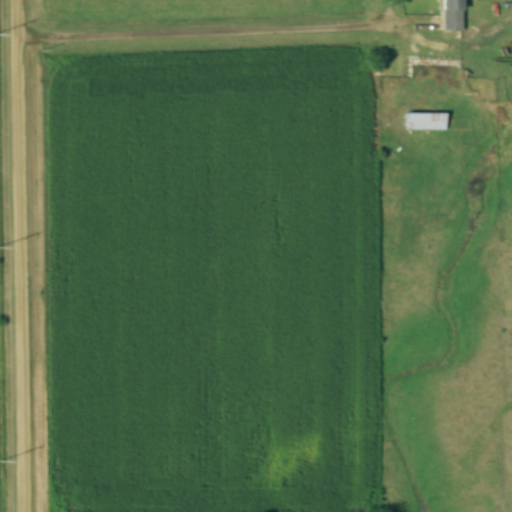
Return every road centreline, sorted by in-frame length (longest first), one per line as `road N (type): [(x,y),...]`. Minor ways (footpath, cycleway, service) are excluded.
road 1 (residential): [(21,511),(15,0)]
road 2 (track): [(422,27),(16,40)]
